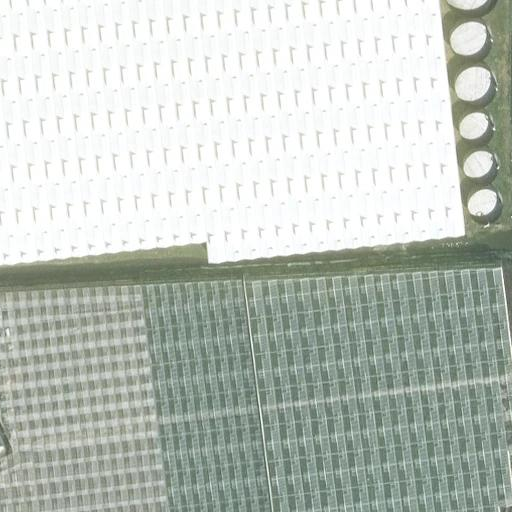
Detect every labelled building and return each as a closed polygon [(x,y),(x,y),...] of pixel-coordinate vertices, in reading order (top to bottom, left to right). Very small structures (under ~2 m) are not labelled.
[(0,0),(0,253),(205,230),(207,252),(463,223),(437,0),(0,0)] [(456,17),(456,46),(485,46),(484,16),(456,17)] [(461,87),(487,92),(492,68),(466,62),(461,87)] [(477,181),(469,199),(489,208),(497,190),(477,181)] [(0,511),(504,511),(503,497),(511,496),(511,445),(511,442),(511,441),(511,321),(504,259),(335,269),(0,287),(0,417),(11,445),(6,448),(0,433),(0,511)]
